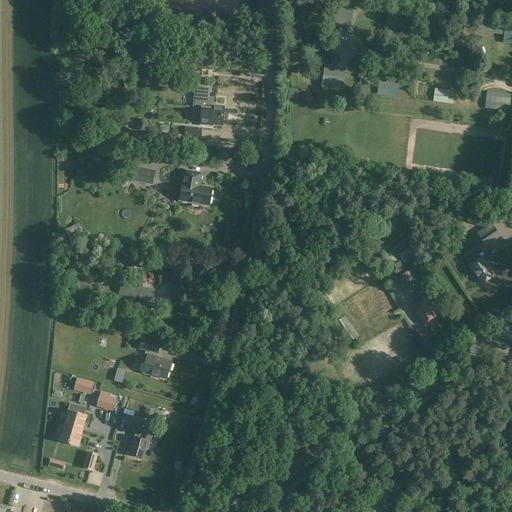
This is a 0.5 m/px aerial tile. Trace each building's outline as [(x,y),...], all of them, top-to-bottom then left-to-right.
[(113,0),(111,0),(110,14),(126,16),(127,2),(113,0)] [(333,5),(331,23),(336,24),(336,26),(351,27),(354,5),(342,3),(341,6),(333,5)] [(388,14),(387,27),(407,29),(409,16),(388,14)] [(511,23),(478,20),(477,33),(504,36),(503,44),(511,44),(511,23)] [(325,76),(323,87),(343,90),(346,71),(334,70),(335,67),(329,66),(328,76),(325,76)] [(380,83),(378,95),(398,98),(400,85),(380,83)] [(361,94),(371,95),(371,86),(361,86),(361,94)] [(195,87),(192,116),(201,117),(202,109),(211,110),(212,107),(214,107),(214,98),(210,97),(210,89),(195,87)] [(435,89),(433,103),(454,106),(456,88),(452,88),(452,91),(435,89)] [(293,89),(292,99),(299,100),(300,90),(293,89)] [(91,105),(112,104),(112,92),(91,93),(91,105)] [(486,96),(485,110),(509,112),(511,95),(488,92),(487,96),(486,96)] [(222,125),(224,108),(214,107),(212,107),(211,110),(202,109),(201,117),(200,125),(212,126),(212,123),(217,124),(222,125)] [(511,126),(511,123),(501,123),(500,131),(511,132),(511,126)] [(201,137),(201,129),(185,128),(185,136),(201,137)] [(136,170),(133,183),(153,186),(155,173),(136,170)] [(184,186),(180,203),(192,205),(193,207),(199,208),(200,206),(210,208),(213,191),(200,189),(202,176),(187,173),(185,186),(184,186)] [(387,234),(395,241),(406,228),(398,221),(387,234)] [(80,234),(76,225),(65,230),(69,239),(80,234)] [(492,225),(478,234),(484,242),(497,233),(492,225)] [(411,245),(398,256),(405,264),(418,255),(411,245)] [(482,258),(481,258),(474,248),(463,255),(470,265),(470,266),(481,284),(494,276),(482,258)] [(349,252),(341,259),(352,272),(360,266),(349,252)] [(126,263),(127,255),(108,253),(107,262),(126,263)] [(358,253),(354,257),(359,264),(364,259),(358,253)] [(82,254),(82,261),(89,262),(90,254),(82,254)] [(418,302),(424,298),(417,289),(423,285),(411,268),(406,271),(400,262),(394,265),(400,275),(396,278),(409,296),(412,293),(418,302)] [(129,264),(128,272),(127,277),(133,278),(135,266),(129,264)] [(121,285),(120,295),(144,299),(144,304),(152,305),(155,291),(121,285)] [(171,287),(170,299),(181,299),(182,287),(171,287)] [(336,308),(325,292),(318,296),(330,313),(336,308)] [(424,298),(418,302),(411,306),(415,311),(414,312),(423,325),(436,317),(424,298),(424,299),(424,298)] [(342,319),(339,314),(333,318),(336,323),(342,319)] [(346,319),(337,324),(349,343),(358,338),(346,319)] [(143,340),(140,349),(147,351),(146,356),(148,357),(144,373),(152,376),(151,377),(159,379),(160,378),(167,380),(169,371),(171,372),(173,365),(171,365),(172,363),(157,359),(161,345),(143,340)] [(94,384),(78,379),(76,385),(79,386),(78,391),(91,395),(92,390),(94,384)] [(117,397),(102,392),(98,405),(113,409),(117,397)] [(64,426),(83,431),(87,417),(85,416),(87,408),(70,403),(64,425),(64,426)] [(151,420),(154,410),(146,408),(143,418),(151,420)] [(162,417),(163,413),(156,411),(154,417),(161,419),(162,417)] [(170,424),(184,425),(185,414),(171,413),(170,424)] [(83,431),(64,426),(63,426),(59,441),(78,446),(83,431)] [(148,449),(153,430),(145,428),(144,431),(137,429),(138,426),(137,426),(130,455),(143,458),(146,449),(148,449)] [(92,470),(97,455),(88,452),(83,467),(92,470)] [(376,511),(376,506),(384,506),(385,498),(365,497),(363,511),(376,511)]
